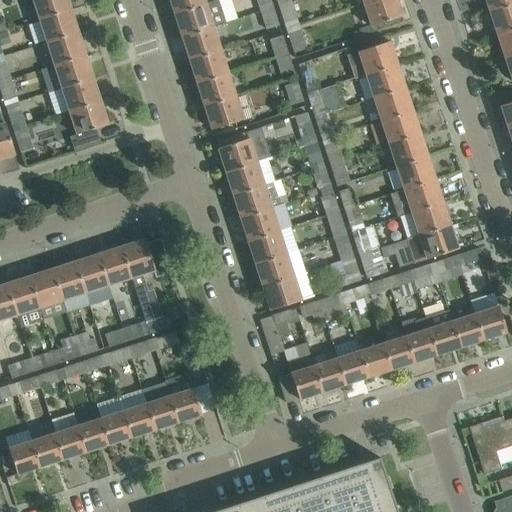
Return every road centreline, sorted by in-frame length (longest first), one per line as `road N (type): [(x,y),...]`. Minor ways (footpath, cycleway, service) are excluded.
road 1 (unclassified): [(284,449),(189,180)]
road 2 (residential): [(511,244),(432,0)]
road 3 (unclassified): [(0,242),(189,180)]
road 4 (unclassified): [(189,180),(131,0)]
road 5 (unclassified): [(284,449),(172,485),(154,503),(126,511)]
road 6 (unclassified): [(284,449),(425,403)]
